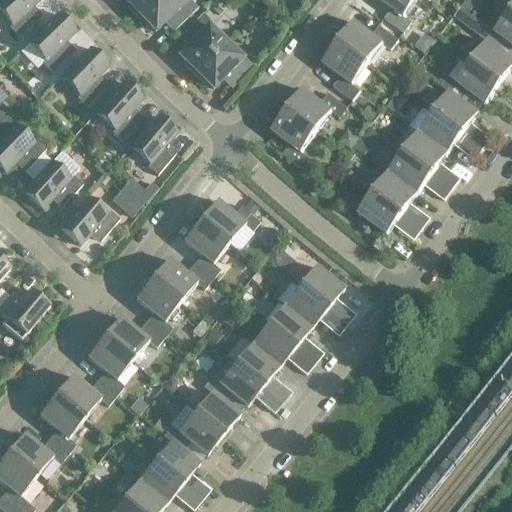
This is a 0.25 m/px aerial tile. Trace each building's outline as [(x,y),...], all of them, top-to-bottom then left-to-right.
[(31,12),(43,0),(42,0),(3,0),(0,3),(0,13),(12,27),(9,30),(18,40),(39,21),(31,12)] [(123,0),(130,7),(128,8),(127,9),(136,19),(155,0),(123,0)] [(184,4),(179,0),(155,0),(136,19),(145,28),(148,26),(155,33),(168,21),(177,30),(198,10),(188,0),(184,4)] [(253,0),(248,6),(256,13),(261,7),(253,0)] [(418,0),(376,0),(391,11),(384,21),(404,36),(411,26),(403,20),(418,0)] [(511,15),(510,14),(494,34),(511,47),(511,15)] [(187,65),(185,67),(184,68),(194,77),(225,45),(208,29),(213,25),(203,15),(182,36),(192,45),(180,58),(187,65)] [(64,47),(76,35),(57,16),(28,44),(46,63),(43,66),(52,75),(72,56),(64,47)] [(353,24),(338,45),(368,67),(383,47),(391,53),(398,43),(379,28),(371,38),(353,24)] [(511,47),(494,34),(487,28),(479,38),(487,44),(472,64),(501,87),(511,72),(511,47)] [(241,61),(225,45),(194,77),(203,86),(206,83),(213,90),(225,78),(235,87),(255,66),(245,57),(241,61)] [(368,67),(338,45),(322,65),(340,79),(333,89),(353,103),(360,93),(352,87),(368,67)] [(97,81),(109,69),(90,50),(61,80),(79,98),(77,101),(86,110),(106,90),(97,81)] [(501,87),(472,64),(456,85),(448,79),(441,89),(449,95),(449,94),(461,103),(468,94),(486,107),(501,87)] [(131,115),(143,102),(123,84),(95,115),(114,132),(112,135),(122,144),(141,123),(131,115)] [(302,92),(287,112),(317,135),(332,115),(340,121),(347,111),(328,96),(320,105),(302,92)] [(479,117),(461,103),(449,94),(449,95),(433,115),(483,152),(491,141),(476,130),(475,131),(471,132),(468,130),(479,117)] [(23,103),(23,104),(29,111),(36,104),(29,98),(23,103)] [(392,102),(387,110),(393,115),(399,107),(392,102)] [(0,125),(10,115),(1,106),(0,106),(0,125)] [(368,109),(362,116),(372,123),(378,116),(368,109)] [(317,135),(287,112),(271,133),(289,147),(282,156),(305,174),(313,164),(301,155),(317,135)] [(483,152),(433,115),(418,135),(448,157),(458,144),(460,146),(461,150),(460,151),(475,163),(483,152)] [(166,148),(177,135),(157,118),(130,149),(150,166),(147,169),(157,178),(176,156),(166,148)] [(378,122),(372,129),(382,136),(387,129),(378,122)] [(0,169),(6,175),(15,166),(18,163),(26,172),(46,152),(36,142),(33,145),(15,127),(0,142),(0,169)] [(448,157),(418,135),(403,155),(452,192),(460,181),(446,170),(445,172),(441,172),(438,170),(448,157)] [(51,164),(23,194),(43,212),(51,203),(54,200),(63,208),(83,187),(73,178),(79,171),(61,155),(52,165),(51,164)] [(452,192),(403,155),(388,175),(418,197),(427,185),(430,187),(431,191),(430,192),(444,203),(452,192)] [(418,197),(388,175),(373,195),(422,232),(430,222),(415,211),(415,212),(411,212),(408,210),(418,197)] [(139,199),(146,205),(159,190),(152,184),(139,199)] [(422,232),(373,195),(357,216),(387,238),(397,225),(400,227),(400,231),(399,232),(414,243),(422,232)] [(130,199),(120,211),(132,222),(143,209),(131,198),(130,199)] [(81,248),(89,238),(92,235),(101,243),(120,222),(109,213),(106,216),(87,200),(60,231),(81,248)] [(216,204),(200,224),(229,247),(245,228),(252,234),(260,224),(241,208),(234,218),(216,204)] [(229,247),(200,224),(184,243),(201,258),(193,267),(212,283),(220,273),(212,267),(229,247)] [(0,282),(10,271),(0,262),(0,282)] [(168,262),(152,282),(181,306),(197,286),(204,292),(212,283),(193,267),(186,276),(168,262)] [(315,269),(299,289),(346,328),(355,318),(341,306),(340,307),(336,308),(333,305),(344,293),(315,269)] [(181,306),(152,282),(135,302),(153,316),(145,325),(164,341),(172,331),(164,325),(181,306)] [(346,328),(299,289),(283,308),(312,332),(322,319),(324,322),(325,326),(324,327),(338,338),(346,328)] [(15,291),(0,309),(0,316),(6,321),(1,327),(21,343),(49,309),(30,293),(25,299),(15,291)] [(312,332),(283,308),(267,328),(315,367),(323,357),(309,345),(308,346),(304,346),(302,344),(312,332)] [(202,319),(202,320),(209,325),(216,317),(209,311),(202,319)] [(120,320),(104,340),(132,364),(149,344),(156,350),(164,341),(145,325),(137,335),(120,320)] [(315,367),(267,328),(251,347),(280,371),(290,358),(293,360),(293,364),(292,365),(306,377),(315,367)] [(212,330),(205,338),(214,345),(221,336),(212,330)] [(132,364),(104,340),(87,360),(105,374),(97,384),(116,399),(124,390),(116,383),(132,364)] [(280,371),(251,347),(235,366),(283,406),(291,395),(277,384),(276,385),(272,385),(269,383),(280,371)] [(192,355),(188,360),(192,363),(196,358),(192,355)] [(283,406),(235,366),(219,386),(230,396),(247,410),(258,397),(260,399),(261,403),(260,404),(274,416),(283,406)] [(72,379),(56,398),(84,422),(100,403),(108,409),(116,399),(97,384),(89,393),(72,379)] [(164,387),(163,387),(171,394),(175,389),(174,383),(170,380),(164,387)] [(211,396),(195,415),(223,439),(240,419),(223,405),(230,396),(219,386),(211,380),(203,389),(211,396)] [(84,422),(56,398),(39,418),(56,433),(49,442),(68,457),(76,448),(68,442),(84,422)] [(131,408),(130,409),(137,415),(145,406),(137,400),(131,408)] [(223,439),(195,415),(179,435),(171,429),(163,438),(170,445),(171,444),(182,454),(190,445),(207,459),(223,439)] [(152,427),(162,435),(169,427),(159,419),(152,427)] [(24,437),(7,457),(36,480),(52,461),(60,467),(68,457),(49,442),(41,451),(24,437)] [(182,454),(171,444),(170,445),(154,464),(202,503),(210,493),(196,482),(195,483),(191,483),(189,481),(199,468),(182,454)] [(111,451),(107,456),(116,463),(120,458),(111,451)] [(36,480),(7,457),(0,465),(0,483),(8,491),(0,501),(0,510),(2,511),(34,511),(20,500),(36,480)] [(194,511),(202,503),(154,464),(138,484),(167,507),(177,495),(180,497),(180,501),(179,502),(191,511),(194,511)] [(163,511),(167,507),(138,484),(122,503),(133,511),(163,511)] [(133,511),(122,503),(114,511),(133,511)]
